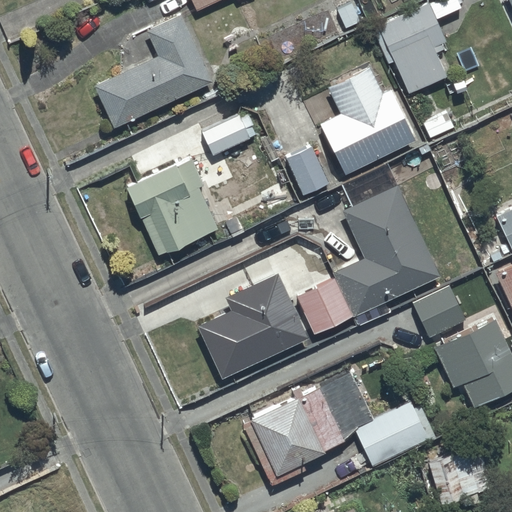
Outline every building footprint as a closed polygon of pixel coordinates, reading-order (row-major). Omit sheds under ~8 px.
[(190,0),(194,8),(211,0),(190,0)] [(392,59),(406,91),(445,73),(434,50),(443,46),(440,40),(445,38),(427,0),(425,0),(375,24),(376,26),(372,28),(387,62),(392,59)] [(156,52),(92,82),(112,125),(210,79),(178,11),(144,27),(156,52)] [(317,120),(342,171),(413,138),(388,86),(380,90),(368,64),(325,84),(338,111),(317,120)] [(237,112),(200,129),(218,170),(261,151),(253,133),(247,136),(237,112)] [(282,156),(300,193),(326,180),(309,143),(282,156)] [(188,155),(123,184),(154,253),(214,226),(196,185),(201,183),(188,155)] [(294,294),(312,331),(438,274),(394,182),(339,208),(362,255),(330,270),(333,275),(294,294)] [(511,204),(494,213),(511,251),(511,250),(511,204)] [(511,260),(493,269),(511,311),(511,260)] [(228,306),(194,322),(219,375),(306,334),(275,268),(222,293),(228,306)] [(410,300),(427,335),(463,317),(447,283),(410,300)] [(431,345),(450,385),(460,381),(471,405),(511,385),(511,356),(493,316),(431,345)] [(355,424),(371,416),(348,368),(240,420),(270,482),(305,467),(301,460),(323,450),(322,448),(342,438),(352,428),(355,424)] [(355,424),(352,428),(370,465),(434,435),(418,403),(412,406),(408,398),(371,416),(355,424)] [(426,458),(437,501),(459,495),(461,504),(477,499),(464,448),(456,450),(457,453),(451,455),(450,452),(426,458)]
